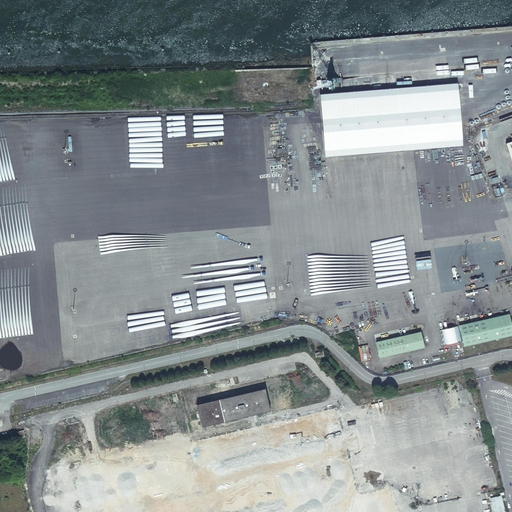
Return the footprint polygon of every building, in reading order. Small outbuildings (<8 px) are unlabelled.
[(319,91),(323,154),(461,144),(456,81),(319,91)] [(117,223),(130,223),(130,205),(117,204),(117,223)] [(58,243),(57,218),(17,220),(19,246),(58,243)] [(81,221),(62,225),(65,236),(83,232),(81,221)] [(505,313),(456,326),(462,349),(511,336),(505,313)] [(102,335),(127,329),(126,324),(101,329),(102,335)] [(420,332),(376,342),(378,350),(387,347),(389,355),(424,347),(420,332)] [(110,355),(129,351),(125,333),(103,338),(106,350),(109,349),(110,355)] [(379,357),(389,355),(387,347),(378,350),(379,357)] [(202,426),(249,415),(253,414),(270,410),(265,387),(196,403),(202,426)] [(292,398),(277,402),(279,410),(294,407),(292,398)] [(457,407),(446,409),(446,412),(460,410),(459,402),(456,403),(457,407)] [(361,511),(336,407),(263,424),(282,511),(361,511)] [(80,467),(84,482),(87,497),(90,511),(282,511),(263,424),(256,426),(252,426),(80,467)] [(414,439),(428,436),(426,424),(411,427),(414,439)] [(71,458),(72,446),(61,446),(61,457),(71,458)] [(79,499),(87,497),(84,482),(76,484),(79,499)] [(505,511),(501,496),(490,498),(493,511),(505,511)]
